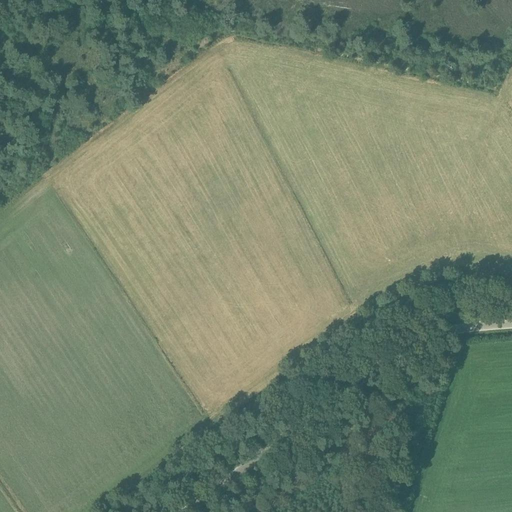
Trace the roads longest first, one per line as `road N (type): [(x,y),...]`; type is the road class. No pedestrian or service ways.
road 1 (unclassified): [(188,511),(405,349),(466,328),(511,325)]
road 2 (track): [(511,78),(491,117),(461,260),(466,328)]
